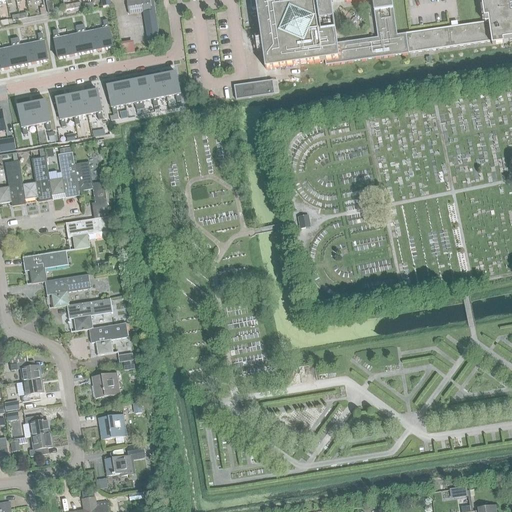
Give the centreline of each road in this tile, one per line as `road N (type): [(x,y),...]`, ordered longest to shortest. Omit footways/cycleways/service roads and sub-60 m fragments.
road 1 (residential): [(0,91),(179,55),(173,10),(231,0)]
road 2 (residential): [(31,479),(67,474),(79,452),(64,358),(12,329),(0,279)]
